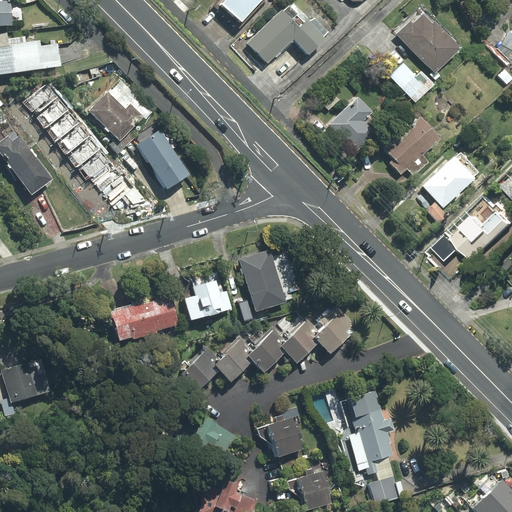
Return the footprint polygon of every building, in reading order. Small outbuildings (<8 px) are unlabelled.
[(0,0),(0,25),(12,26),(12,1),(0,0)] [(216,0),(209,8),(230,28),(255,0),(216,0)] [(286,4),(240,47),(261,67),(285,43),(302,60),(326,35),(309,19),(305,23),(286,4)] [(389,40),(427,79),(451,57),(424,28),(421,31),(412,21),(403,30),(402,28),(389,40)] [(496,50),(511,58),(511,23),(504,39),(503,38),(496,50)] [(0,35),(0,75),(63,66),(58,37),(8,44),(7,34),(0,35)] [(397,68),(385,80),(411,108),(429,91),(415,76),(410,81),(397,68)] [(132,141),(127,136),(139,123),(145,117),(130,102),(124,108),(107,91),(89,109),(117,137),(109,145),(118,154),(132,141)] [(347,104),(322,130),(350,158),(368,140),(355,127),(363,119),(347,104)] [(91,125),(65,118),(67,113),(46,107),(44,113),(38,139),(93,153),(98,135),(89,133),(91,125)] [(132,139),(166,189),(190,172),(156,122),(132,139)] [(431,147),(409,124),(377,154),(387,164),(384,168),(395,180),(401,174),(408,182),(424,167),(417,160),(431,147)] [(0,141),(0,152),(32,194),(52,178),(14,130),(0,141)] [(446,165),(444,164),(415,191),(429,207),(421,215),(434,229),(443,221),(436,214),(466,186),(465,185),(472,178),(453,158),(446,165)] [(469,265),(507,230),(495,217),(484,228),(475,219),(449,244),(444,238),(430,252),(444,266),(458,253),(469,265)] [(270,249),(238,258),(253,309),(285,300),(270,249)] [(184,296),(189,318),(231,307),(226,286),(217,288),(213,272),(191,277),(195,293),(184,296)] [(171,290),(108,308),(117,338),(180,320),(171,290)] [(210,342),(174,371),(191,391),(218,370),(226,380),(251,360),(261,372),(284,352),(293,362),(317,342),(327,353),(357,328),(336,303),(312,324),(308,319),(302,324),(292,312),(250,347),(240,335),(218,352),(210,342)] [(43,358),(2,370),(11,402),(52,390),(43,358)] [(376,389),(349,397),(358,430),(349,433),(358,469),(366,467),(368,474),(375,472),(378,480),(367,483),(373,503),(404,495),(400,479),(395,481),(388,455),(392,454),(385,430),(393,428),(390,416),(383,418),(376,389)] [(280,410),(283,417),(265,422),(276,457),(306,448),(297,417),(300,416),(296,405),(280,410)] [(239,439),(199,411),(178,441),(218,469),(239,439)] [(331,505),(328,492),(331,491),(327,477),(324,478),(322,468),(316,469),(315,465),(306,468),(307,472),(295,475),(304,511),(331,505)] [(197,511),(221,511),(223,508),(228,509),(230,504),(236,506),(233,511),(254,511),(259,500),(235,491),(239,480),(213,470),(197,511)]
